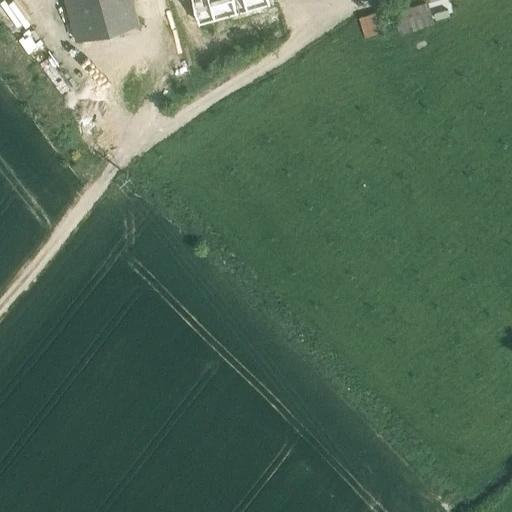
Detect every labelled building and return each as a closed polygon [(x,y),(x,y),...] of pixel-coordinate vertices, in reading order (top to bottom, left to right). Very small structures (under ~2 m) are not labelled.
[(132,0),(67,0),(79,40),(80,40),(80,39),(139,23),(132,0)] [(167,0),(132,0),(139,23),(171,14),(167,0)] [(270,0),(192,0),(199,23),(271,3),(270,0)] [(427,4),(396,14),(401,30),(432,20),(427,4)] [(380,11),(360,17),(366,36),(386,30),(380,11)]
